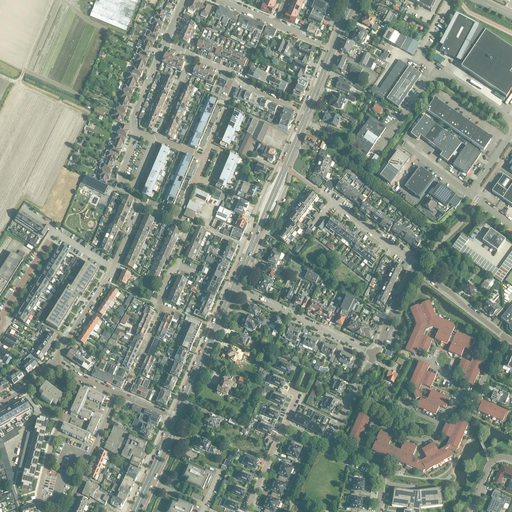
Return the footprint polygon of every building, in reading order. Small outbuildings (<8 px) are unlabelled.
[(90,17),(126,32),(139,0),(92,0),(96,1),(90,17)] [(199,11),(201,4),(199,3),(199,2),(193,0),(192,0),(189,8),(188,11),(194,13),(195,11),(196,11),(196,10),(199,11)] [(262,4),(261,5),(272,9),(272,8),(274,4),(264,0),(263,0),(262,4)] [(291,0),(290,0),(289,5),(299,9),(301,4),(291,0)] [(311,9),(313,10),(310,15),(323,21),(324,17),(332,20),(340,0),(331,0),(329,6),(315,0),(311,9)] [(398,0),(400,1),(400,0),(407,0),(431,11),(437,0),(436,0),(398,0)] [(201,4),(199,11),(201,12),(201,13),(200,16),(207,18),(208,16),(207,16),(211,8),(204,5),(201,4)] [(261,5),(259,10),(270,15),(272,9),(261,5)] [(289,5),(287,10),(296,14),(299,9),(289,5)] [(216,16),(214,18),(220,21),(221,17),(225,9),(219,7),(218,9),(215,8),(213,14),(216,16)] [(395,15),(388,11),(388,10),(385,8),(384,9),(379,7),(377,12),(385,16),(382,22),(388,25),(390,22),(391,22),(395,15)] [(229,11),(225,9),(221,17),(224,18),(221,23),(224,24),(229,11)] [(162,23),(162,22),(165,16),(166,13),(158,10),(157,12),(156,13),(154,12),(151,18),(152,19),(152,18),(162,23)] [(284,14),(295,19),(295,18),(296,14),(287,10),(285,14),(284,14)] [(231,21),(234,13),(229,11),(224,24),(223,25),(226,26),(229,20),(231,21)] [(236,23),(237,21),(240,15),(234,13),(231,21),(227,29),(230,31),(232,25),(236,23)] [(456,13),(439,45),(443,47),(440,52),(461,62),(480,26),(459,15),(456,13)] [(284,14),(282,20),(292,24),(295,19),(284,14)] [(320,32),(320,31),(318,30),(312,27),(313,24),(320,27),(323,21),(310,15),(308,22),(311,23),(310,26),(306,33),(315,37),(316,36),(317,37),(318,36),(320,32)] [(369,26),(372,27),(371,29),(375,31),(377,26),(373,23),(374,21),(375,22),(376,20),(367,15),(365,19),(363,23),(369,27),(369,26)] [(241,28),(246,18),(241,16),(238,23),(240,24),(239,28),(241,29),(241,28)] [(152,18),(152,19),(150,24),(152,25),(151,28),(152,29),(159,32),(160,29),(161,29),(163,23),(162,22),(162,23),(152,18)] [(241,28),(246,30),(250,20),(246,18),(241,28)] [(255,22),(250,20),(246,30),(250,32),(255,22)] [(181,24),(194,30),(196,25),(187,21),(186,24),(182,22),(181,24)] [(254,30),(256,31),(259,24),(255,22),(250,32),(249,35),(251,36),(252,34),(253,34),(254,30)] [(183,31),(192,34),(194,30),(181,24),(180,26),(184,28),(183,31)] [(259,40),(261,35),(265,26),(259,24),(256,31),(253,38),(259,40)] [(268,38),(269,36),(272,29),(267,27),(266,30),(264,30),(263,34),(264,34),(267,35),(265,39),(267,40),(268,38)] [(158,34),(159,32),(152,29),(151,32),(150,31),(150,32),(147,31),(145,36),(145,37),(155,41),(158,35),(158,34)] [(355,35),(366,40),(367,36),(366,35),(367,33),(365,33),(357,29),(355,35)] [(389,43),(395,32),(389,29),(383,39),(389,43)] [(177,34),(190,39),(192,34),(183,31),(182,33),(178,32),(177,34)] [(401,36),(395,32),(389,43),(395,46),(401,36)] [(511,49),(485,32),(461,68),(506,98),(511,89),(511,49)] [(187,44),(190,39),(177,34),(176,36),(180,38),(179,40),(187,44)] [(355,35),(354,35),(352,38),(353,39),(352,41),(362,45),(363,43),(364,44),(366,40),(355,35)] [(145,37),(145,36),(144,36),(141,42),(139,40),(137,44),(150,50),(151,47),(152,47),(155,41),(145,37)] [(407,39),(401,36),(395,46),(401,50),(401,49),(407,39)] [(201,37),(197,47),(201,49),(206,39),(201,37)] [(420,44),(408,37),(407,39),(401,49),(413,56),(420,44)] [(200,52),(199,55),(201,56),(204,50),(206,51),(211,41),(206,39),(201,49),(201,50),(201,52),(200,52)] [(272,43),(270,47),(273,48),(272,51),(281,55),(286,43),(277,40),(276,42),(273,41),(272,43)] [(343,46),(356,52),(357,48),(354,47),(355,44),(346,40),(343,46)] [(211,41),(206,51),(209,53),(207,58),(208,59),(214,45),(215,43),(211,41)] [(286,43),(281,55),(289,59),(291,54),(294,56),(297,49),(294,48),(294,47),(286,43)] [(150,50),(137,44),(136,48),(138,49),(136,55),(137,55),(147,59),(150,52),(149,52),(150,50)] [(219,47),(214,45),(208,59),(211,60),(213,54),(216,56),(219,47)] [(356,52),(343,46),(341,52),(350,56),(350,55),(352,56),(353,54),(355,55),(356,52)] [(220,57),(224,49),(219,47),(216,56),(220,57)] [(297,49),(294,56),(300,58),(299,62),(299,63),(305,65),(307,61),(308,61),(312,53),(301,48),(300,50),(297,49)] [(224,49),(220,57),(225,59),(228,51),(224,49)] [(228,51),(225,59),(230,61),(234,51),(229,49),(228,51)] [(166,54),(162,63),(167,65),(172,52),(171,51),(169,55),(166,54)] [(234,51),(230,61),(234,63),(239,53),(234,51)] [(172,52),(167,65),(166,67),(170,69),(175,58),(173,57),(175,53),(172,52)] [(239,53),(234,63),(239,65),(242,57),(243,57),(244,55),(239,53)] [(388,64),(376,57),(375,59),(364,53),(359,64),(370,69),(373,63),(385,69),(388,64)] [(137,65),(143,68),(144,66),(145,66),(148,59),(147,59),(137,55),(135,61),(137,62),(138,63),(137,65)] [(175,58),(170,69),(171,69),(172,67),(176,69),(182,56),(180,55),(178,59),(175,58)] [(181,72),(181,71),(182,71),(185,62),(182,61),(184,57),(182,56),(176,69),(177,69),(176,71),(180,73),(181,72)] [(248,59),(243,57),(242,57),(239,65),(244,68),(248,59)] [(339,57),(337,62),(335,67),(342,70),(341,72),(344,74),(348,66),(344,64),(346,60),(339,57)] [(399,60),(397,63),(405,68),(407,65),(399,60)] [(300,80),(303,74),(304,75),(308,66),(305,65),(299,63),(299,62),(296,61),(292,70),(296,72),(294,77),(300,80)] [(397,63),(396,66),(403,71),(405,68),(397,63)] [(197,77),(202,64),(201,64),(199,68),(196,67),(192,75),(197,77)] [(202,79),(205,71),(203,70),(205,65),(202,64),(197,77),(202,79)] [(143,68),(137,65),(136,68),(135,68),(134,68),(132,67),(129,73),(139,77),(140,78),(143,71),(142,71),(143,68)] [(353,65),(350,71),(362,77),(365,70),(353,65)] [(396,66),(394,69),(401,74),(403,71),(396,66)] [(262,72),(258,82),(263,84),(267,75),(270,67),(268,67),(266,71),(265,74),(262,72)] [(407,71),(419,79),(421,75),(417,73),(418,73),(418,72),(418,71),(417,71),(416,71),(415,71),(409,67),(407,71)] [(205,71),(202,79),(206,81),(212,68),(210,68),(208,72),(205,71)] [(207,81),(206,84),(213,87),(216,81),(213,80),(215,75),(212,74),(214,69),(212,68),(206,81),(207,81)] [(251,68),(247,77),(252,79),(257,70),(251,68)] [(394,69),(392,72),(399,77),(401,74),(394,69)] [(257,70),(252,79),(258,82),(262,72),(257,70)] [(407,71),(401,78),(414,87),(419,79),(407,71)] [(128,83),(135,86),(136,83),(136,84),(139,77),(129,73),(128,72),(126,78),(128,80),(129,81),(128,83)] [(392,72),(390,75),(397,80),(399,77),(392,72)] [(174,79),(166,75),(164,80),(172,84),(174,79)] [(268,86),(272,77),(267,75),(263,84),(268,86)] [(390,75),(388,78),(395,83),(397,80),(390,75)] [(281,92),(284,93),(286,88),(287,85),(290,80),(291,77),(289,76),(285,83),(282,82),(278,91),(279,91),(279,92),(280,93),(281,92)] [(272,77),(268,86),(273,88),(277,79),(272,77)] [(388,78),(386,81),(393,86),(395,83),(388,78)] [(401,78),(394,89),(406,97),(414,87),(401,78)] [(277,79),(273,88),(278,91),(282,82),(277,79)] [(297,79),(294,85),(305,90),(308,84),(297,79)] [(352,84),(348,82),(348,81),(346,80),(345,81),(340,79),(336,88),(348,92),(352,84)] [(162,85),(170,88),(172,84),(164,80),(162,85)] [(386,81),(384,84),(391,89),(393,86),(386,81)] [(131,95),(132,95),(134,89),(133,88),(135,86),(128,83),(127,86),(126,85),(126,86),(123,85),(121,91),(122,91),(131,95)] [(195,88),(186,84),(184,89),(193,92),(195,88)] [(384,84),(382,86),(389,92),(391,89),(384,84)] [(160,90),(168,93),(170,88),(162,85),(160,90)] [(305,90),(294,85),(292,91),(303,96),(303,95),(304,95),(305,94),(304,93),(305,90)] [(382,86),(380,89),(387,94),(389,92),(382,86)] [(380,89),(377,87),(373,93),(383,100),(387,94),(380,89)] [(286,91),(291,93),(289,96),(300,101),(301,101),(303,96),(292,91),(289,90),(287,88),(286,91)] [(182,94),(191,97),(193,92),(184,89),(182,94)] [(241,90),(238,89),(233,99),(237,101),(238,99),(243,102),(247,93),(242,90),(241,90)] [(394,89),(389,96),(401,105),(406,97),(394,89)] [(168,93),(160,90),(158,94),(166,98),(168,93)] [(122,91),(121,91),(119,97),(122,98),(121,99),(122,99),(121,102),(128,104),(129,102),(130,102),(132,96),(132,95),(131,95),(122,91)] [(247,93),(243,102),(248,104),(252,95),(247,93)] [(156,99),(164,103),(166,98),(158,94),(156,99)] [(191,97),(182,94),(180,98),(189,102),(191,97)] [(329,104),(331,105),(340,109),(345,97),(337,94),(336,97),(332,96),(329,104)] [(205,103),(220,109),(221,107),(218,106),(217,106),(216,106),(219,99),(209,95),(205,103)] [(252,95),(248,104),(253,106),(257,97),(252,95)] [(389,96),(386,100),(398,108),(401,105),(389,96)] [(257,97),(253,106),(258,109),(263,99),(257,97)] [(178,103),(187,107),(189,102),(180,98),(178,103)] [(154,104),(162,107),(164,103),(156,99),(154,104)] [(263,99),(258,109),(264,111),(268,102),(263,99)] [(426,112),(433,116),(441,104),(435,99),(426,112)] [(128,104),(121,102),(120,104),(119,104),(119,105),(116,104),(114,110),(115,110),(125,114),(127,107),(128,104)] [(268,102),(264,111),(269,113),(273,104),(268,102)] [(187,107),(178,103),(176,108),(185,111),(187,107)] [(215,109),(216,109),(216,110),(219,111),(220,109),(205,103),(203,108),(213,112),(215,109)] [(382,112),(386,107),(381,103),(380,105),(377,103),(372,110),(380,115),(382,112)] [(152,108),(160,112),(162,107),(154,104),(152,108)] [(273,104),(269,113),(274,116),(276,112),(278,107),(278,106),(273,104)] [(433,116),(439,120),(447,108),(441,104),(433,116)] [(280,108),(278,107),(276,112),(280,114),(293,119),(295,114),(294,113),(284,109),(283,111),(279,110),(280,108)] [(150,113),(158,117),(160,112),(152,108),(150,113)] [(174,112),(183,116),(185,111),(176,108),(174,112)] [(213,116),(212,116),(213,112),(203,108),(201,113),(216,119),(217,117),(214,116),(213,116)] [(439,120),(445,125),(454,112),(447,108),(439,120)] [(115,118),(115,119),(114,120),(121,123),(122,121),(123,121),(126,114),(125,114),(115,110),(112,116),(115,117),(115,118)] [(231,116),(231,115),(228,114),(227,116),(242,122),(245,114),(235,110),(232,117),(231,116)] [(172,117),(181,121),(183,116),(174,112),(172,117)] [(445,125),(452,129),(460,117),(454,112),(445,125)] [(148,118),(156,121),(158,117),(150,113),(148,118)] [(211,119),(212,120),(215,121),(216,119),(201,113),(199,118),(201,119),(209,122),(211,119)] [(329,124),(337,127),(341,118),(332,115),(332,116),(326,113),(323,120),(329,122),(329,124)] [(279,120),(290,125),(293,119),(280,114),(279,117),(280,118),(279,120)] [(230,119),(231,120),(229,123),(240,127),(242,122),(227,116),(226,118),(229,119),(230,119)] [(170,122),(179,125),(181,121),(172,117),(170,122)] [(272,120),(271,122),(276,125),(275,125),(288,131),(289,129),(290,129),(291,126),(290,125),(279,120),(278,123),(277,123),(276,122),(277,119),(273,117),(272,120)] [(435,125),(424,117),(410,135),(418,141),(421,137),(424,140),(435,125)] [(452,129),(458,134),(467,121),(460,117),(452,129)] [(146,122),(154,126),(156,121),(148,118),(146,122)] [(253,120),(249,118),(245,128),(248,130),(246,133),(253,136),(251,139),(253,140),(261,143),(269,127),(260,122),(260,123),(259,122),(253,119),(253,120)] [(386,128),(382,125),(371,118),(364,127),(359,135),(358,135),(357,135),(357,136),(358,137),(357,138),(351,147),(366,157),(374,146),(386,128)] [(212,127),(209,126),(208,126),(209,122),(201,119),(199,124),(212,129),(212,127)] [(458,134),(464,138),(473,126),(467,121),(458,134)] [(148,133),(151,134),(152,131),(154,126),(146,122),(144,128),(149,130),(148,133)] [(168,126),(177,130),(179,125),(170,122),(168,126)] [(208,130),(211,131),(212,129),(199,124),(197,123),(195,128),(205,132),(206,129),(207,129),(208,130)] [(227,125),(224,124),(223,126),(235,131),(237,132),(240,127),(229,123),(228,127),(227,126),(227,125)] [(117,127),(115,133),(116,133),(126,137),(128,131),(127,131),(129,128),(122,125),(121,128),(120,127),(120,128),(117,127)] [(435,125),(424,140),(431,145),(442,131),(435,125)] [(166,131),(175,135),(177,130),(168,126),(166,131)] [(222,128),(225,129),(226,129),(227,130),(225,133),(233,136),(235,131),(223,126),(222,128)] [(464,138),(471,142),(479,130),(473,126),(464,138)] [(208,137),(205,136),(204,136),(203,136),(205,132),(195,128),(193,133),(195,134),(207,139),(208,137)] [(471,142),(477,147),(486,135),(479,130),(471,142)] [(164,136),(173,140),(175,135),(166,131),(164,136)] [(450,136),(442,131),(431,145),(439,151),(450,136)] [(124,144),(127,138),(126,137),(116,133),(113,139),(116,140),(116,141),(115,144),(122,147),(123,144),(124,144)] [(224,137),(223,136),(222,135),(219,134),(218,136),(231,141),(233,142),(235,137),(233,136),(225,133),(224,137)] [(246,133),(245,136),(244,139),(251,143),(253,140),(251,139),(253,136),(246,133)] [(204,140),(207,141),(207,139),(195,134),(193,139),(201,142),(202,139),(203,139),(204,140)] [(307,135),(306,139),(323,146),(325,143),(317,140),(317,139),(307,135)] [(477,147),(484,151),(492,139),(486,135),(477,147)] [(220,146),(226,148),(227,146),(229,147),(231,141),(218,136),(218,138),(221,139),(222,139),(220,146)] [(461,145),(450,136),(439,151),(442,153),(440,157),(447,163),(461,145)] [(201,142),(193,139),(191,138),(187,146),(197,150),(198,147),(199,147),(203,149),(204,147),(201,146),(200,146),(199,146),(201,142)] [(322,150),(323,146),(306,139),(304,143),(313,147),(314,146),(322,150)] [(119,156),(122,150),(121,149),(122,147),(115,144),(109,141),(108,145),(110,146),(108,151),(118,156),(119,156)] [(163,144),(160,151),(159,151),(158,150),(155,148),(155,150),(167,156),(170,148),(163,144)] [(467,146),(460,156),(474,165),(481,155),(467,146)] [(273,156),(276,152),(265,147),(263,152),(263,153),(261,156),(263,157),(268,160),(267,161),(271,163),(272,161),(273,162),(273,161),(274,161),(275,160),(275,159),(275,158),(275,157),(273,156)] [(158,153),(159,154),(157,157),(165,161),(167,156),(155,150),(154,152),(157,154),(158,153)] [(101,159),(113,164),(114,162),(115,162),(118,156),(108,151),(107,151),(105,156),(102,155),(101,159)] [(223,158),(237,164),(241,157),(231,152),(228,159),(227,158),(227,157),(224,156),(223,158)] [(388,165),(380,177),(390,185),(409,160),(398,152),(388,165)] [(191,160),(192,157),(186,154),(185,157),(183,156),(181,161),(191,166),(192,162),(193,162),(194,163),(197,165),(197,163),(193,161),(193,160),(191,160)] [(467,175),(474,165),(460,156),(453,166),(467,175)] [(156,161),(155,160),(154,160),(151,158),(150,160),(165,166),(167,161),(165,161),(157,157),(156,161)] [(318,163),(330,167),(332,162),(326,159),(320,157),(319,160),(319,161),(318,163)] [(222,160),(225,161),(226,161),(227,162),(225,165),(235,169),(237,164),(223,158),(222,160)] [(113,164),(101,159),(99,163),(101,164),(99,169),(100,170),(100,169),(110,174),(113,167),(112,167),(113,164)] [(153,163),(154,164),(153,167),(161,170),(163,171),(165,166),(150,160),(150,162),(153,164),(153,163)] [(178,166),(181,167),(193,173),(194,171),(191,169),(190,170),(189,169),(191,166),(181,161),(178,166)] [(328,173),(330,167),(318,163),(318,162),(316,166),(317,166),(316,168),(328,173)] [(258,175),(259,174),(262,175),(263,174),(265,175),(268,168),(259,164),(255,173),(258,175)] [(224,169),(223,168),(222,167),(219,166),(218,168),(233,174),(235,169),(225,165),(224,169)] [(189,173),(192,175),(193,173),(181,167),(178,166),(176,171),(187,176),(188,172),(189,172),(189,173)] [(151,171),(150,170),(150,169),(147,168),(146,170),(159,175),(161,170),(153,167),(151,171)] [(222,171),(222,172),(221,175),(231,179),(233,174),(218,168),(218,170),(221,171),(222,171)] [(327,182),(324,185),(327,187),(330,182),(326,179),(328,173),(316,168),(315,171),(313,174),(323,178),(322,179),(327,182)] [(412,194),(427,174),(419,168),(404,188),(412,194)] [(100,169),(100,170),(97,175),(100,177),(101,178),(100,180),(106,183),(107,181),(108,181),(111,174),(110,174),(100,169)] [(149,173),(150,174),(149,177),(156,180),(159,181),(161,176),(159,175),(146,170),(145,172),(148,173),(149,173)] [(190,180),(187,179),(186,180),(185,179),(187,176),(176,171),(174,176),(189,182),(190,180)] [(243,171),(242,174),(241,177),(246,179),(249,174),(243,171)] [(427,174),(412,194),(419,199),(434,180),(427,174)] [(219,179),(219,178),(218,177),(215,176),(214,178),(227,183),(229,184),(231,179),(221,175),(219,179)] [(502,199),(511,185),(511,181),(503,175),(492,192),(502,199)] [(85,176),(82,184),(104,194),(108,187),(85,176)] [(185,183),(188,184),(189,182),(174,176),(172,181),(174,182),(182,186),(184,182),(185,182),(185,183)] [(147,181),(146,180),(146,179),(143,178),(142,180),(154,185),(156,180),(149,177),(147,181)] [(240,180),(235,191),(238,193),(237,196),(249,202),(251,197),(252,198),(256,188),(245,183),(246,179),(241,177),(240,180)] [(218,181),(216,188),(226,192),(227,189),(224,189),(227,183),(214,178),(213,180),(216,181),(217,181),(218,181)] [(316,178),(315,179),(314,179),(312,181),(319,186),(322,182),(316,178)] [(346,182),(342,179),(336,188),(340,191),(345,184),(346,182)] [(145,183),(146,183),(144,187),(152,190),(155,191),(157,186),(154,185),(142,180),(141,182),(144,183),(145,183)] [(186,190),(183,189),(182,189),(181,189),(182,186),(174,182),(172,187),(185,192),(186,190)] [(345,184),(340,191),(344,194),(349,187),(350,186),(346,182),(345,184)] [(456,196),(439,183),(430,196),(428,199),(423,205),(431,211),(434,207),(438,201),(446,208),(456,196)] [(349,187),(344,194),(348,197),(355,188),(351,185),(350,186),(349,187)] [(511,206),(511,204),(511,185),(502,199),(511,206)] [(181,193),(184,194),(185,192),(172,187),(170,186),(168,191),(178,195),(180,192),(181,193)] [(143,191),(142,190),(142,189),(139,188),(138,190),(142,192),(144,193),(143,196),(149,198),(152,190),(144,187),(143,191)] [(348,197),(352,201),(357,194),(359,191),(355,188),(348,197)] [(183,216),(185,217),(193,220),(202,199),(218,206),(221,200),(214,197),(195,189),(183,216)] [(217,190),(214,197),(221,200),(221,199),(225,201),(228,195),(217,190)] [(181,200),(178,199),(177,199),(178,195),(168,191),(166,196),(181,202),(181,200)] [(306,196),(314,202),(317,198),(309,191),(306,196)] [(361,197),(357,194),(352,201),(356,204),(361,197)] [(134,200),(125,196),(123,201),(132,205),(134,200)] [(181,202),(166,196),(162,204),(173,208),(175,202),(176,202),(177,203),(180,204),(181,202)] [(303,200),(311,206),(314,202),(306,196),(303,200)] [(360,207),(366,200),(361,197),(356,204),(360,207)] [(239,203),(232,200),(230,204),(232,205),(237,207),(247,211),(248,208),(249,205),(240,201),(239,203)] [(300,204),(308,210),(311,206),(303,200),(300,204)] [(130,210),(132,205),(123,201),(121,206),(130,210)] [(365,203),(360,210),(364,213),(369,206),(365,203)] [(308,210),(300,204),(297,208),(305,214),(308,210)] [(128,215),(129,212),(130,210),(121,206),(119,211),(128,215)] [(230,212),(233,213),(234,214),(235,214),(235,213),(242,216),(243,214),(244,214),(245,214),(246,214),(247,212),(246,212),(247,211),(237,207),(236,209),(234,208),(234,207),(230,206),(228,209),(232,211),(231,211),(230,212)] [(369,206),(364,213),(368,217),(373,209),(369,206)] [(379,211),(375,207),(373,209),(368,217),(372,220),(379,211)] [(220,208),(218,213),(216,218),(225,222),(230,212),(220,208)] [(295,213),(302,218),(305,214),(297,208),(294,212),(295,213)] [(25,214),(20,211),(14,221),(19,224),(25,214)] [(125,220),(128,215),(119,211),(117,216),(125,220)] [(372,220),(376,223),(381,216),(383,214),(379,211),(372,220)] [(295,213),(294,212),(291,216),(299,222),(302,218),(295,213)] [(381,216),(376,223),(380,226),(387,217),(383,213),(381,216)] [(23,227),(30,217),(25,214),(19,224),(23,227)] [(238,221),(247,225),(248,222),(247,221),(247,219),(235,214),(234,214),(233,216),(239,219),(238,221)] [(123,225),(125,220),(117,216),(114,221),(123,225)] [(152,225),(154,220),(145,216),(143,221),(152,225)] [(300,223),(299,222),(291,216),(288,220),(290,222),(297,227),(300,223)] [(28,230),(34,220),(30,217),(23,227),(28,230)] [(380,226),(384,229),(391,220),(387,217),(380,226)] [(329,232),(336,222),(332,219),(325,228),(329,232)] [(32,233),(39,223),(34,220),(28,230),(32,233)] [(394,225),(395,223),(391,220),(384,229),(388,232),(394,225)] [(121,230),(123,225),(114,221),(112,226),(119,229),(121,230)] [(143,221),(141,226),(150,230),(152,225),(143,221)] [(235,227),(244,231),(247,225),(238,221),(237,223),(234,222),(232,226),(234,227),(235,225),(236,226),(235,227)] [(391,231),(395,234),(402,225),(398,221),(391,231)] [(287,226),(295,232),(297,233),(300,229),(297,227),(290,222),(287,226)] [(336,222),(329,232),(328,232),(332,235),(334,233),(340,225),(336,222)] [(37,236),(43,226),(39,223),(32,233),(37,236)] [(117,234),(119,229),(112,226),(110,225),(108,230),(117,234)] [(340,225),(334,233),(338,236),(344,228),(340,225)] [(399,237),(407,228),(402,225),(395,234),(394,235),(396,237),(397,235),(399,237)] [(48,229),(43,226),(37,236),(42,239),(48,229)] [(141,226),(139,231),(148,235),(150,230),(141,226)] [(284,230),(292,236),(295,232),(287,226),(284,230)] [(181,231),(172,227),(170,232),(179,236),(181,231)] [(240,240),(244,232),(234,228),(232,227),(229,232),(225,230),(223,234),(231,237),(239,241),(240,240)] [(207,232),(204,230),(198,228),(196,233),(205,236),(207,232)] [(340,241),(342,239),(348,231),(344,228),(338,236),(336,238),(340,241)] [(407,228),(399,237),(404,240),(409,233),(410,231),(407,228)] [(104,234),(106,235),(115,239),(117,234),(108,230),(106,229),(104,234)] [(491,229),(482,241),(497,252),(505,240),(493,232),(493,231),(491,229)] [(294,238),(292,236),(284,230),(281,234),(289,240),(291,242),(294,238)] [(139,231),(137,236),(146,240),(148,235),(139,231)] [(348,231),(342,239),(346,242),(352,234),(348,231)] [(176,241),(179,236),(170,232),(167,237),(176,241)] [(196,233),(193,238),(203,241),(205,236),(196,233)] [(409,233),(404,240),(408,243),(413,236),(409,233)] [(289,240),(281,234),(278,238),(286,244),(289,240)] [(346,242),(350,245),(356,237),(352,234),(346,242)] [(408,243),(412,246),(419,237),(414,234),(413,236),(408,243)] [(104,240),(113,243),(115,239),(106,235),(104,240)] [(461,235),(459,237),(467,243),(469,240),(461,235)] [(137,236),(135,241),(144,245),(146,240),(137,236)] [(228,245),(227,247),(236,251),(238,246),(231,242),(224,240),(216,236),(213,241),(220,244),(221,241),(223,242),(228,245)] [(174,246),(176,241),(167,237),(165,242),(174,246)] [(348,247),(352,250),(358,243),(359,243),(361,240),(356,237),(350,245),(348,247)] [(419,237),(412,246),(416,249),(418,247),(420,248),(426,243),(419,237)] [(459,237),(452,248),(459,253),(465,246),(467,243),(459,237)] [(193,238),(191,243),(200,246),(203,241),(193,238)] [(102,245),(111,249),(113,243),(104,240),(102,245)] [(135,241),(132,246),(141,250),(144,245),(135,241)] [(172,251),(174,246),(165,242),(163,247),(172,251)] [(191,243),(189,248),(198,252),(200,246),(191,243)] [(363,246),(359,243),(358,243),(352,250),(357,254),(363,246)] [(111,249),(102,245),(99,250),(108,254),(111,249)] [(69,252),(60,246),(57,251),(66,257),(69,252)] [(132,246),(130,251),(139,255),(141,250),(132,246)] [(217,249),(211,247),(210,246),(207,252),(208,252),(224,259),(231,262),(233,256),(217,249)] [(236,251),(227,247),(226,247),(224,249),(218,246),(217,249),(233,256),(236,251)] [(355,255),(359,259),(361,257),(360,257),(367,249),(363,246),(357,254),(355,255)] [(170,256),(172,251),(163,247),(161,252),(170,256)] [(467,247),(462,255),(465,257),(470,250),(467,247)] [(189,248),(187,253),(196,257),(198,252),(189,248)] [(365,260),(371,252),(367,249),(360,257),(361,257),(365,260)] [(271,256),(279,259),(282,260),(284,255),(281,254),(282,254),(276,251),(277,251),(274,250),(273,252),(271,256)] [(470,250),(465,257),(468,259),(473,252),(470,250)] [(25,254),(20,251),(17,256),(22,259),(25,254)] [(66,257),(57,251),(54,255),(64,261),(66,257)] [(130,251),(128,256),(137,259),(139,255),(130,251)] [(168,261),(170,256),(161,252),(159,257),(166,260),(168,261)] [(206,262),(216,266),(227,271),(230,264),(223,261),(224,259),(208,252),(207,254),(208,255),(206,262)] [(371,252),(365,260),(368,263),(375,255),(371,252)] [(473,252),(468,259),(471,261),(476,254),(473,252)] [(0,270),(0,296),(23,260),(11,253),(0,270)] [(185,258),(194,262),(196,257),(187,253),(185,258)] [(476,254),(471,261),(473,263),(479,256),(476,254)] [(62,260),(54,255),(51,260),(60,265),(62,260)] [(371,268),(373,266),(379,258),(375,255),(368,263),(369,263),(367,265),(371,268)] [(128,256),(126,261),(135,264),(137,259),(128,256)] [(155,261),(164,265),(166,260),(159,257),(157,256),(155,261)] [(279,259),(271,256),(268,262),(277,265),(279,259)] [(479,256),(473,263),(476,265),(482,258),(479,256)] [(482,258),(476,265),(479,267),(485,260),(482,258)] [(51,260),(49,264),(59,270),(62,266),(51,260)] [(485,260),(479,267),(482,269),(487,262),(485,260)] [(126,261),(124,266),(133,269),(135,264),(126,261)] [(162,270),(164,265),(155,261),(153,266),(162,270)] [(393,264),(391,269),(400,273),(402,268),(395,265),(397,263),(394,261),(393,264)] [(511,266),(505,261),(503,264),(510,270),(511,266)] [(487,262),(482,269),(485,271),(490,264),(487,262)] [(59,270),(49,264),(46,268),(56,275),(59,270)] [(61,324),(65,318),(69,311),(73,305),(79,295),(82,297),(86,290),(90,284),(94,277),(98,271),(87,264),(72,289),(62,283),(55,294),(62,299),(47,324),(57,331),(61,324)] [(490,264),(485,271),(488,273),(493,266),(490,264)] [(503,264),(501,267),(508,272),(510,270),(503,264)] [(265,280),(269,282),(272,283),(274,285),(277,280),(280,281),(283,276),(289,279),(292,273),(284,270),(283,271),(269,265),(268,266),(267,266),(263,273),(268,275),(265,280)] [(159,275),(162,270),(153,266),(150,271),(159,275)] [(216,266),(213,271),(213,272),(215,273),(216,272),(225,276),(227,271),(216,266)] [(317,282),(319,277),(320,275),(305,266),(303,270),(308,272),(304,279),(315,284),(317,282)] [(493,266),(488,273),(491,275),(496,268),(493,266)] [(499,270),(493,277),(501,283),(508,272),(501,267),(499,270)] [(43,272),(54,279),(56,275),(46,268),(43,272)] [(388,273),(397,278),(400,273),(391,269),(388,268),(386,271),(389,273),(388,273)] [(496,268),(491,275),(493,277),(499,270),(496,268)] [(123,271),(121,277),(128,280),(131,274),(129,274),(131,271),(127,269),(126,272),(123,271)] [(148,276),(157,280),(159,275),(150,271),(148,276)] [(51,284),(54,279),(43,272),(41,277),(51,284)] [(213,278),(222,282),(225,276),(216,272),(215,273),(215,275),(212,274),(211,277),(213,278)] [(386,278),(395,282),(397,278),(388,273),(386,278)] [(178,276),(176,282),(185,285),(187,280),(178,276)] [(126,286),(128,280),(121,277),(118,282),(126,286)] [(488,278),(486,281),(485,280),(484,282),(482,284),(486,287),(485,288),(487,289),(489,286),(491,288),(495,283),(492,281),(493,279),(490,277),(489,279),(488,278)] [(40,278),(37,283),(46,289),(47,289),(50,285),(40,278)] [(206,280),(209,281),(220,287),(222,282),(213,278),(212,280),(207,278),(206,280)] [(384,282),(393,287),(395,282),(386,278),(384,282)] [(220,287),(209,281),(207,284),(206,284),(205,286),(209,288),(218,292),(220,287)] [(269,289),(272,283),(269,282),(268,283),(264,281),(263,282),(261,281),(258,288),(258,289),(258,290),(260,291),(261,290),(266,292),(268,289),(269,289)] [(176,282),(174,287),(183,290),(185,285),(176,282)] [(288,282),(285,289),(285,290),(287,291),(284,298),(284,299),(284,300),(286,301),(288,300),(290,301),(295,291),(293,290),(294,287),(290,285),(291,283),(288,282)] [(382,287),(391,291),(393,287),(384,282),(382,287)] [(477,291),(471,286),(473,284),(470,282),(464,290),(465,291),(465,292),(466,293),(467,292),(470,295),(473,291),(475,293),(477,291)] [(46,289),(37,283),(34,287),(43,293),(46,289)] [(42,292),(34,287),(31,292),(40,297),(42,292)] [(174,287),(172,292),(181,295),(183,290),(174,287)] [(380,291),(389,296),(391,291),(382,287),(380,291)] [(216,297),(218,292),(209,288),(206,293),(207,293),(216,297)] [(113,289),(110,293),(116,297),(119,292),(113,289)] [(342,326),(345,319),(347,320),(352,311),(355,304),(357,299),(346,291),(345,295),(344,296),(347,297),(341,309),(338,308),(336,313),(340,315),(336,324),(338,325),(341,326),(342,326)] [(389,296),(380,291),(377,296),(386,300),(389,296)] [(41,297),(31,292),(29,296),(38,302),(41,297)] [(172,292),(169,297),(178,300),(181,295),(172,292)] [(298,295),(294,303),(294,304),(297,306),(297,305),(299,306),(305,293),(303,292),(301,297),(298,295)] [(110,293),(107,298),(112,302),(116,297),(110,293)] [(206,296),(203,295),(199,293),(198,295),(213,302),(216,297),(207,293),(206,296)] [(305,293),(299,306),(302,307),(301,308),(304,309),(304,308),(305,308),(309,300),(305,298),(307,294),(305,293)] [(197,297),(204,300),(203,303),(211,307),(213,302),(198,295),(197,297)] [(375,295),(372,301),(371,302),(380,307),(381,304),(384,305),(386,300),(377,296),(375,295)] [(29,296),(26,300),(35,306),(38,302),(29,296)] [(167,302),(176,305),(178,300),(169,297),(167,302)] [(107,298),(104,303),(109,307),(112,302),(107,298)] [(35,306),(26,300),(23,305),(33,310),(35,306)] [(328,301),(326,300),(324,303),(323,306),(318,317),(322,319),(324,318),(328,310),(324,308),(325,306),(326,307),(327,304),(327,303),(328,301)] [(418,349),(420,350),(427,353),(432,340),(424,337),(426,331),(433,328),(439,331),(435,339),(447,345),(449,342),(452,343),(448,352),(461,357),(465,348),(470,351),(473,358),(471,363),(462,360),(457,372),(465,376),(462,383),(464,384),(464,383),(473,386),(483,361),(478,359),(479,357),(479,356),(479,355),(476,348),(475,347),(473,346),(475,341),(456,333),(455,336),(452,334),(455,326),(435,317),(429,301),(421,305),(420,302),(417,303),(418,306),(410,309),(417,325),(405,351),(414,354),(413,356),(415,356),(418,349)] [(502,309),(497,305),(495,305),(494,306),(488,301),(483,307),(484,308),(484,309),(486,310),(492,316),(493,314),(496,316),(503,309),(502,309)] [(314,315),(318,317),(323,306),(320,304),(319,306),(311,302),(306,311),(307,311),(307,312),(309,312),(310,312),(311,312),(313,313),(314,315)] [(328,310),(324,318),(326,319),(326,320),(327,321),(328,322),(329,321),(330,322),(331,318),(333,319),(336,314),(334,313),(335,309),(332,307),(334,303),(331,302),(328,310)] [(104,303),(100,308),(106,311),(109,307),(104,303)] [(198,304),(197,307),(198,307),(209,312),(211,307),(203,303),(202,306),(198,304)] [(347,329),(353,331),(357,323),(354,322),(355,319),(357,316),(354,314),(355,312),(354,312),(357,305),(355,304),(352,311),(349,316),(352,318),(347,329)] [(21,309),(29,314),(32,310),(23,305),(21,309)] [(144,306),(141,313),(153,318),(155,313),(153,312),(154,310),(144,306)] [(247,312),(255,315),(258,317),(261,311),(256,308),(256,307),(254,306),(254,307),(251,306),(250,308),(249,308),(247,312)] [(511,306),(501,319),(509,326),(510,330),(511,331),(511,306)] [(196,312),(207,317),(209,312),(198,307),(197,309),(196,312)] [(97,313),(103,316),(106,311),(100,308),(97,313)] [(18,313),(28,320),(31,315),(29,314),(21,309),(18,313)] [(375,316),(383,319),(384,316),(377,311),(375,316)] [(141,313),(139,312),(137,314),(144,317),(143,319),(151,322),(153,318),(141,313)] [(194,316),(205,321),(207,317),(199,313),(196,312),(194,316)] [(25,325),(28,320),(18,313),(15,319),(25,325)] [(164,318),(171,322),(172,319),(177,321),(180,315),(175,313),(173,317),(166,314),(164,318)] [(181,320),(183,321),(188,323),(200,329),(202,324),(199,322),(190,319),(183,316),(181,320)] [(255,326),(260,328),(261,325),(268,328),(270,324),(270,323),(266,321),(260,318),(258,322),(252,319),(252,318),(247,316),(245,319),(245,320),(245,321),(244,321),(244,322),(243,321),(242,324),(243,324),(242,325),(244,326),(243,327),(247,329),(247,330),(252,333),(253,330),(255,326)] [(94,317),(91,321),(97,325),(100,320),(94,317)] [(171,322),(164,318),(162,323),(169,326),(171,322)] [(270,323),(270,324),(275,327),(274,330),(278,332),(283,321),(276,318),(275,319),(273,318),(270,323)] [(357,323),(353,331),(353,332),(359,335),(365,321),(363,320),(362,323),(361,323),(360,325),(357,323)] [(93,330),(97,325),(91,321),(88,326),(93,330)] [(364,338),(365,337),(369,328),(365,327),(366,325),(367,322),(365,321),(359,335),(364,338)] [(169,326),(162,323),(160,328),(174,334),(175,331),(168,328),(169,326)] [(188,329),(198,333),(200,329),(188,323),(187,326),(189,326),(188,329)] [(369,328),(365,337),(370,340),(375,330),(376,331),(378,326),(374,324),(372,330),(369,328)] [(85,331),(90,335),(93,330),(88,326),(85,331)] [(147,331),(139,328),(137,332),(145,336),(147,331)] [(157,332),(165,336),(166,333),(173,336),(174,334),(160,328),(157,332)] [(290,342),(296,329),(293,328),(292,329),(290,328),(287,333),(285,332),(282,337),(285,339),(284,339),(290,342)] [(184,333),(196,338),(198,333),(188,329),(187,331),(185,331),(184,333)] [(296,329),(290,342),(295,344),(294,345),(297,347),(301,339),(298,338),(301,333),(298,332),(299,331),(296,329)] [(81,336),(87,340),(90,335),(85,331),(81,336)] [(145,336),(137,332),(135,337),(143,340),(145,336)] [(165,336),(157,332),(155,337),(163,340),(164,339),(167,340),(166,342),(169,343),(170,339),(165,337),(165,336)] [(47,337),(53,342),(57,337),(50,333),(47,337)] [(196,338),(184,333),(183,335),(182,337),(184,338),(194,342),(196,338)] [(242,344),(244,346),(247,347),(251,338),(250,337),(246,336),(241,334),(241,336),(239,335),(237,339),(236,338),(236,340),(236,341),(238,343),(237,344),(241,346),(242,344)] [(78,341),(84,345),(87,340),(81,336),(78,341)] [(308,348),(313,337),(310,336),(309,337),(307,336),(305,341),(302,340),(299,345),(302,347),(303,345),(308,348)] [(44,342),(50,346),(53,342),(47,337),(44,342)] [(313,337),(308,348),(313,350),(313,352),(316,353),(318,347),(316,346),(318,341),(316,340),(316,339),(313,337)] [(127,341),(140,346),(141,345),(143,341),(135,338),(134,340),(129,338),(127,341)] [(155,338),(152,344),(151,347),(157,349),(161,341),(155,338)] [(184,338),(183,340),(181,340),(180,342),(192,347),(194,342),(184,338)] [(41,340),(38,345),(47,351),(50,346),(44,342),(41,340)] [(131,348),(138,351),(139,348),(140,348),(140,346),(127,341),(126,343),(129,344),(128,347),(131,348)] [(192,347),(180,342),(179,344),(182,345),(181,348),(190,352),(192,347)] [(326,356),(331,346),(327,344),(327,345),(325,344),(322,349),(320,348),(316,355),(319,357),(321,353),(326,356)] [(35,349),(44,356),(47,351),(38,345),(35,349)] [(331,346),(326,356),(331,358),(329,362),(332,363),(336,355),(333,354),(335,349),(333,348),(333,347),(331,346)] [(151,347),(148,354),(154,357),(157,349),(151,347)] [(123,350),(136,356),(138,351),(131,348),(130,350),(124,348),(123,350)] [(177,355),(186,358),(187,356),(188,355),(189,354),(189,353),(189,352),(185,351),(180,348),(178,348),(177,351),(176,350),(175,351),(176,351),(174,355),(177,356),(177,355)] [(31,355),(34,359),(35,357),(40,361),(44,356),(35,349),(31,354),(31,355)] [(174,357),(173,360),(175,360),(180,362),(183,364),(184,363),(185,363),(186,362),(185,361),(186,358),(177,355),(177,356),(174,355),(176,351),(175,351),(169,349),(167,354),(174,357)] [(136,356),(123,350),(122,353),(127,355),(126,357),(134,361),(136,356)] [(240,354),(240,352),(236,351),(236,352),(232,350),(231,351),(229,355),(230,356),(228,359),(229,360),(231,361),(232,360),(236,362),(237,360),(240,361),(241,357),(243,358),(245,355),(249,357),(250,353),(245,351),(243,355),(240,354)] [(72,361),(76,354),(71,351),(67,357),(72,361)] [(343,364),(348,354),(345,352),(344,353),(342,352),(340,357),(337,356),(334,362),(337,363),(338,361),(343,364)] [(76,354),(72,361),(77,364),(82,358),(76,354)] [(348,354),(343,364),(348,366),(347,368),(350,369),(353,363),(350,362),(353,357),(350,356),(351,355),(348,354)] [(510,373),(511,374),(511,355),(508,354),(503,366),(511,370),(510,373)] [(34,359),(31,355),(30,355),(24,361),(25,362),(32,369),(37,365),(32,360),(34,359)] [(145,361),(156,365),(157,363),(154,362),(155,359),(147,356),(145,361)] [(119,360),(132,366),(132,365),(134,361),(126,357),(125,360),(120,357),(119,360)] [(82,358),(77,364),(82,367),(87,361),(82,358)] [(87,361),(82,367),(87,371),(95,359),(93,358),(91,361),(90,360),(89,362),(87,361)] [(409,363),(400,358),(398,363),(402,365),(400,370),(404,372),(409,363)] [(278,362),(275,368),(289,374),(291,370),(290,370),(290,368),(291,368),(293,365),(280,359),(279,362),(278,362)] [(20,363),(18,360),(15,364),(19,368),(21,366),(27,374),(32,369),(25,362),(22,365),(20,363)] [(132,366),(119,360),(117,363),(123,365),(122,368),(129,371),(131,367),(132,366)] [(107,363),(104,362),(103,364),(97,379),(102,381),(105,373),(103,372),(107,363)] [(171,365),(170,365),(169,367),(181,372),(183,366),(179,364),(173,362),(171,365)] [(413,393),(414,395),(416,400),(417,401),(419,402),(417,407),(436,415),(439,407),(447,410),(447,408),(446,408),(450,399),(431,391),(428,400),(422,397),(419,391),(422,385),(430,388),(435,376),(427,372),(430,365),(428,364),(428,365),(419,362),(409,387),(417,390),(416,391),(413,393)] [(92,377),(97,379),(103,364),(101,363),(98,370),(95,368),(95,369),(92,377)] [(105,373),(102,381),(107,383),(114,366),(112,365),(108,374),(105,373)] [(156,376),(156,374),(158,371),(155,370),(151,368),(143,365),(141,370),(148,373),(150,371),(155,373),(154,376),(155,376),(156,376)] [(117,367),(114,366),(107,383),(112,385),(115,377),(112,376),(117,367)] [(169,367),(167,366),(166,369),(169,371),(171,372),(170,375),(175,376),(178,378),(181,372),(169,367)] [(115,377),(112,385),(117,387),(124,370),(121,369),(117,378),(115,377)] [(122,380),(126,371),(124,370),(117,387),(120,389),(122,388),(125,381),(122,380)] [(147,375),(154,378),(155,376),(154,376),(148,373),(141,370),(139,374),(146,378),(147,375)] [(14,375),(18,381),(23,377),(19,371),(14,375)] [(393,384),(395,381),(397,377),(398,378),(400,380),(402,377),(399,375),(399,376),(398,375),(395,374),(396,373),(392,371),(391,372),(390,371),(387,377),(389,378),(387,381),(393,384)] [(271,377),(269,383),(283,389),(284,385),(283,384),(284,383),(285,383),(286,380),(274,374),(272,377),(271,377)] [(18,381),(14,375),(11,377),(10,375),(7,377),(9,379),(13,385),(18,381)] [(233,393),(237,385),(231,383),(233,377),(229,376),(229,377),(225,376),(223,380),(220,387),(218,387),(217,390),(218,392),(217,394),(220,396),(221,395),(222,393),(227,396),(229,391),(233,393)] [(334,380),(332,385),(334,386),(344,390),(346,387),(345,387),(346,384),(341,382),(342,380),(334,376),(333,379),(334,380)] [(139,380),(137,386),(134,385),(131,392),(131,394),(132,394),(136,395),(139,387),(142,381),(143,378),(140,377),(139,380)] [(162,380),(175,386),(177,380),(169,377),(168,380),(163,378),(162,380)] [(0,385),(3,391),(8,388),(6,384),(8,383),(5,378),(0,381),(0,385)] [(139,387),(136,395),(141,397),(148,381),(145,380),(144,382),(141,388),(139,387)] [(175,386),(162,380),(161,383),(166,385),(164,388),(168,390),(172,392),(175,386)] [(150,382),(148,381),(141,397),(145,399),(146,399),(149,392),(149,391),(146,390),(150,382)] [(62,397),(50,387),(45,384),(39,392),(43,395),(40,398),(50,405),(52,402),(56,405),(62,397)] [(343,393),(344,390),(334,386),(332,391),(330,390),(329,393),(335,396),(336,393),(341,395),(342,393),(343,393)] [(71,413),(71,415),(76,418),(89,390),(82,387),(71,413)] [(153,390),(150,389),(149,391),(149,392),(169,400),(171,394),(167,392),(162,390),(160,394),(153,390)] [(88,398),(92,400),(102,404),(105,397),(90,391),(88,398)] [(502,391),(502,393),(501,393),(500,393),(499,393),(499,394),(494,392),(491,399),(504,405),(505,403),(506,403),(506,402),(509,394),(502,391)] [(157,402),(161,404),(162,404),(166,406),(169,400),(149,392),(146,399),(146,400),(149,401),(151,395),(156,398),(155,401),(157,402)] [(272,394),(269,400),(283,406),(285,402),(284,402),(285,400),(285,401),(287,397),(274,392),(273,395),(272,394)] [(324,402),(336,408),(338,405),(337,404),(338,402),(333,400),(334,397),(326,394),(325,397),(326,397),(324,402)] [(504,422),(508,412),(482,401),(483,399),(479,398),(474,409),(503,422),(504,422)] [(24,401),(19,404),(24,413),(29,410),(24,401)] [(322,407),(322,408),(321,411),(327,413),(328,411),(333,413),(334,410),(335,411),(336,408),(324,402),(322,407)] [(19,404),(14,406),(19,416),(24,413),(19,404)] [(134,405),(132,410),(140,414),(142,410),(142,409),(134,405)] [(14,406),(9,409),(15,418),(19,416),(14,406)] [(265,409),(263,415),(277,421),(278,417),(277,417),(278,415),(279,415),(281,412),(270,407),(269,410),(265,409)] [(9,409),(5,412),(10,421),(15,418),(9,409)] [(79,417),(84,419),(89,421),(92,414),(82,410),(79,417)] [(146,417),(159,422),(161,418),(161,416),(146,410),(145,411),(142,410),(140,414),(141,414),(146,417)] [(5,412),(0,414),(5,424),(10,421),(5,412)] [(102,415),(95,412),(87,432),(93,435),(102,415)] [(361,412),(360,413),(349,438),(348,442),(354,445),(354,447),(357,448),(371,416),(361,412)] [(297,413),(293,422),(298,424),(302,416),(297,413)] [(146,417),(141,414),(138,420),(150,425),(149,426),(154,428),(155,427),(157,428),(159,422),(150,418),(146,417)] [(216,427),(218,424),(219,424),(221,421),(216,419),(216,418),(216,417),(213,416),(213,415),(212,415),(211,416),(209,415),(208,417),(208,418),(207,419),(206,418),(205,422),(206,422),(206,423),(205,424),(209,425),(208,427),(213,429),(214,426),(216,427)] [(298,424),(303,426),(307,418),(302,416),(298,424)] [(31,488),(47,423),(45,422),(46,420),(39,418),(38,421),(36,420),(20,485),(22,486),(22,488),(28,490),(29,487),(31,488)] [(303,426),(308,429),(312,421),(307,418),(303,426)] [(450,450),(456,452),(457,449),(468,424),(459,421),(460,419),(458,419),(455,426),(447,422),(441,435),(450,439),(447,445),(446,447),(445,447),(438,451),(434,443),(422,450),(427,458),(421,461),(426,470),(426,471),(450,458),(449,457),(452,456),(449,451),(450,450)] [(148,439),(149,437),(150,436),(151,436),(152,434),(151,433),(152,431),(151,431),(152,428),(143,424),(143,423),(135,420),(132,425),(142,429),(140,433),(145,436),(144,437),(148,439)] [(259,424),(257,430),(270,436),(272,432),(271,431),(272,430),(273,430),(274,427),(261,421),(260,424),(259,424)] [(308,429),(313,431),(317,423),(312,421),(308,429)] [(114,426),(125,431),(127,428),(115,423),(114,426)] [(317,423),(313,431),(318,433),(321,425),(317,423)] [(90,436),(64,424),(61,431),(87,442),(90,436)] [(322,436),(326,428),(321,425),(318,433),(322,436)] [(104,449),(115,455),(116,455),(116,454),(121,456),(121,458),(130,462),(129,465),(139,469),(140,466),(140,467),(141,466),(144,460),(144,459),(141,458),(143,453),(144,454),(147,448),(146,447),(147,443),(130,436),(130,437),(127,435),(128,432),(125,431),(114,426),(111,433),(111,434),(110,437),(109,437),(104,449)] [(389,446),(391,440),(392,437),(380,432),(376,440),(374,439),(373,441),(375,442),(372,450),(402,463),(403,464),(408,466),(407,469),(411,471),(413,468),(423,472),(426,470),(421,461),(417,459),(414,458),(413,456),(416,450),(417,447),(404,442),(403,445),(401,451),(389,446)] [(197,443),(196,443),(195,444),(194,445),(194,446),(195,446),(195,447),(196,448),(195,449),(195,450),(197,451),(198,449),(206,452),(207,451),(209,452),(209,451),(214,453),(216,449),(211,447),(211,446),(209,445),(210,444),(206,443),(207,442),(203,440),(203,441),(199,439),(197,443)] [(288,450),(299,454),(301,449),(303,446),(294,442),(293,445),(292,445),(291,447),(290,446),(288,450)] [(299,454),(288,450),(287,453),(288,453),(287,455),(288,456),(287,459),(295,463),(296,460),(297,460),(299,454)] [(101,451),(98,457),(105,459),(107,454),(101,451)] [(244,458),(242,464),(248,466),(247,468),(252,471),(253,469),(256,470),(257,466),(256,465),(257,464),(258,464),(259,461),(247,455),(245,458),(244,458)] [(280,469),(291,474),(293,468),(291,467),(292,464),(286,462),(284,465),(283,464),(282,466),(281,466),(280,469)] [(208,487),(214,473),(206,470),(204,473),(197,470),(195,468),(194,469),(190,467),(187,465),(185,469),(186,469),(184,474),(183,474),(182,477),(185,479),(185,478),(187,479),(185,483),(203,490),(205,486),(208,487)] [(128,472),(137,476),(138,474),(139,473),(140,472),(140,471),(134,468),(131,467),(129,466),(128,468),(127,468),(126,471),(128,472)] [(498,474),(497,476),(496,478),(495,478),(494,478),(493,479),(493,480),(493,481),(494,481),(493,483),(499,486),(500,482),(503,476),(510,479),(506,491),(511,493),(511,470),(503,466),(499,475),(498,474)] [(291,474),(280,469),(278,473),(279,473),(279,475),(280,476),(279,478),(287,482),(288,479),(291,474)] [(241,473),(238,479),(249,484),(251,480),(250,480),(251,478),(252,478),(253,475),(243,470),(241,473)] [(128,472),(126,471),(125,473),(123,472),(122,475),(126,477),(135,481),(137,476),(128,472)] [(13,484),(15,474),(12,473),(6,475),(9,485),(10,487),(13,486),(13,484)] [(96,481),(97,477),(98,475),(92,473),(89,478),(96,481)] [(50,475),(48,484),(54,486),(57,477),(50,475)] [(123,482),(132,486),(135,481),(126,477),(122,475),(120,480),(124,481),(123,482)] [(352,485),(364,487),(364,483),(363,483),(364,481),(362,481),(363,478),(354,476),(353,479),(352,485)] [(287,482),(279,478),(277,481),(276,481),(275,483),(274,482),(273,486),(283,490),(286,485),(287,482)] [(121,487),(130,491),(132,486),(123,482),(124,481),(120,480),(118,482),(122,484),(121,487)] [(108,496),(109,495),(99,489),(99,488),(91,484),(87,482),(82,495),(88,498),(89,496),(105,506),(109,499),(110,497),(108,496)] [(118,493),(127,497),(128,497),(129,495),(129,494),(130,491),(121,487),(115,484),(113,489),(115,491),(118,492),(118,493)] [(234,487),(231,493),(243,498),(245,494),(244,494),(245,492),(246,492),(247,489),(236,484),(234,487)] [(364,487),(352,485),(351,491),(354,491),(354,494),(360,495),(361,492),(362,493),(362,490),(363,491),(364,487)] [(283,490),(273,486),(271,489),(272,489),(271,492),(273,492),(271,495),(278,498),(278,497),(279,495),(281,496),(283,490)] [(488,511),(500,511),(501,509),(503,510),(503,508),(507,510),(511,500),(499,495),(500,492),(494,490),(491,498),(495,500),(492,506),(490,505),(487,511),(488,511)] [(0,504),(2,504),(14,500),(13,498),(13,496),(12,494),(11,493),(11,492),(10,491),(5,493),(0,494),(0,495),(1,497),(0,497),(0,504)] [(441,492),(417,494),(417,496),(416,496),(415,496),(414,496),(413,496),(412,496),(411,496),(410,496),(410,495),(410,494),(394,492),(391,510),(392,510),(407,511),(406,511),(421,511),(442,509),(443,509),(443,510),(441,492)] [(118,493),(116,498),(125,502),(127,497),(118,493)] [(350,503),(361,505),(362,501),(361,501),(361,499),(360,498),(360,495),(354,494),(351,494),(351,497),(348,497),(347,503),(350,503)] [(122,507),(125,502),(116,498),(115,498),(114,498),(113,497),(109,495),(108,496),(110,497),(109,499),(112,501),(111,503),(111,505),(118,508),(119,507),(121,508),(122,507)] [(278,498),(271,495),(270,498),(269,497),(268,499),(267,499),(265,502),(276,507),(279,508),(281,502),(279,501),(280,498),(278,497),(278,498)] [(77,500),(76,502),(86,506),(87,503),(89,504),(90,504),(91,502),(96,506),(98,503),(90,498),(89,501),(80,497),(78,501),(77,500)] [(226,500),(223,506),(236,511),(237,511),(239,508),(238,508),(239,506),(240,507),(241,503),(228,498),(227,501),(226,500)] [(171,503),(170,505),(170,506),(169,506),(168,506),(168,507),(167,508),(167,509),(167,510),(168,511),(167,511),(191,511),(193,508),(177,501),(176,505),(171,503)] [(75,507),(84,511),(86,506),(76,502),(76,503),(77,504),(75,507)] [(264,511),(265,511),(271,511),(272,511),(273,511),(276,507),(265,502),(264,506),(265,506),(264,508),(265,509),(264,511)] [(350,511),(357,511),(358,510),(359,510),(360,508),(361,508),(361,505),(350,503),(349,509),(351,509),(350,511)]
